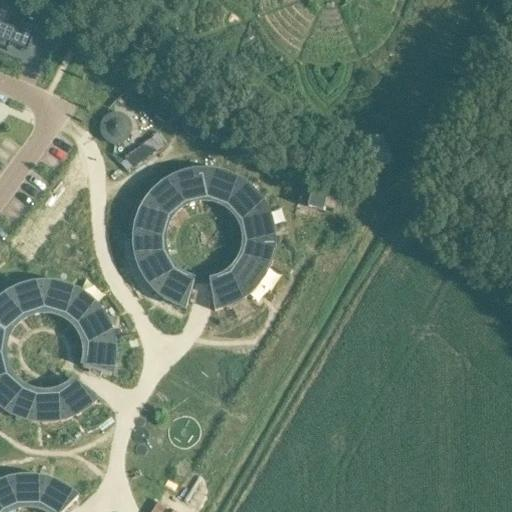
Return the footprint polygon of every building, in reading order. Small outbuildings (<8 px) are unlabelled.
[(6,51),(7,52),(10,45),(27,52),(39,21),(25,15),(19,32),(0,24),(0,47),(6,50),(6,51)] [(186,113),(183,120),(183,127),(187,134),(194,137),(202,137),(208,133),(211,126),(211,118),(207,112),(200,109),(193,109),(186,113)] [(99,127),(99,128),(99,129),(99,131),(100,132),(100,133),(101,134),(101,135),(102,136),(103,137),(103,138),(104,139),(105,140),(106,140),(108,141),(109,142),(110,142),(111,142),(112,142),(114,142),(115,142),(116,142),(117,142),(118,141),(120,141),(121,140),(122,140),(123,139),(124,138),(124,137),(125,136),(126,135),(126,134),(127,133),(127,132),(128,131),(128,129),(128,128),(128,127),(128,126),(127,125),(127,123),(126,122),(126,121),(125,120),(124,119),(124,118),(123,117),(122,117),(121,116),(119,115),(118,115),(117,115),(116,114),(115,114),(114,114),(112,114),(111,114),(110,115),(109,115),(108,115),(106,116),(105,117),(104,117),(103,118),(103,119),(102,120),(101,121),(101,122),(100,123),(100,125),(99,126),(99,127)] [(368,171),(375,158),(354,146),(347,159),(368,171)] [(184,176),(173,181),(186,207),(192,205),(199,203),(196,174),(184,176)] [(207,174),(196,174),(199,203),(206,203),(208,174),(207,174)] [(208,174),(206,203),(213,204),(219,206),(225,209),(226,209),(242,184),(241,184),(231,179),(220,175),(219,175),(208,174)] [(146,204),(171,220),(175,215),(180,211),(186,207),(173,181),(163,187),(162,187),(154,195),(153,195),(146,204)] [(242,184),(226,209),(231,213),(236,219),(239,224),(265,211),(265,210),(259,201),(259,200),(251,192),(242,184)] [(312,190),(307,209),(323,213),(328,194),(312,190)] [(134,237),(164,240),(165,233),(167,227),(170,221),(171,220),(146,204),(140,214),(140,215),(136,226),(134,237)] [(60,223),(40,208),(9,248),(29,263),(60,223)] [(265,211),(239,224),(242,231),(244,237),(244,244),(273,245),(273,233),(270,222),(270,221),(266,211),(265,211)] [(66,255),(77,237),(68,232),(57,250),(66,255)] [(164,240),(134,237),(134,249),(134,250),(137,262),(165,254),(164,247),(164,240)] [(243,251),(241,258),(269,268),(272,257),(273,245),(244,244),(243,251)] [(167,260),(165,254),(137,262),(140,272),(141,273),(154,292),(175,271),(171,266),(167,260)] [(234,270),(229,274),(248,297),(256,289),(257,289),(263,279),(264,279),(269,269),(269,268),(241,258),(238,264),(234,270)] [(180,276),(175,271),(154,292),(163,300),(173,306),(174,306),(185,311),(186,309),(194,282),(180,276)] [(217,281),(210,283),(215,310),(215,312),(227,309),(238,304),(248,297),(229,274),(217,281)] [(20,290),(9,295),(24,321),(31,318),(32,317),(37,316),(42,315),(44,315),(43,286),(32,287),(20,290)] [(55,286),(43,286),(44,315),(51,316),(58,317),(64,320),(78,294),(76,293),(67,289),(55,286)] [(78,294),(64,320),(70,324),(75,329),(75,328),(97,309),(88,301),(87,300),(78,294)] [(0,326),(11,333),(14,329),(19,325),(23,321),(24,321),(9,295),(9,296),(0,301),(0,326)] [(75,328),(75,329),(79,334),(82,340),(84,347),(113,340),(109,329),(104,318),(97,309),(75,328)] [(0,336),(8,339),(10,336),(10,335),(11,333),(0,326),(0,336)] [(83,367),(83,368),(111,377),(114,364),(114,352),(113,340),(84,347),(85,354),(85,360),(83,367)] [(7,368),(0,374),(0,408),(7,414),(22,389),(18,385),(13,380),(9,375),(7,368)] [(63,391),(57,394),(65,422),(77,417),(87,411),(96,402),(75,382),(69,387),(63,391)] [(22,389),(7,414),(8,415),(19,420),(30,424),(36,395),(30,393),(24,390),(22,389)] [(36,395),(30,424),(42,425),(54,424),(65,422),(57,394),(50,395),(43,395),(36,395)] [(213,457),(243,413),(220,399),(191,443),(213,457)] [(22,480),(10,482),(17,510),(18,511),(24,509),(31,509),(38,510),(46,482),(33,480),(22,480)] [(0,485),(0,508),(2,511),(13,511),(17,510),(10,482),(0,485)] [(46,482),(38,510),(39,511),(42,511),(65,511),(77,500),(67,492),(57,486),(46,482)]
